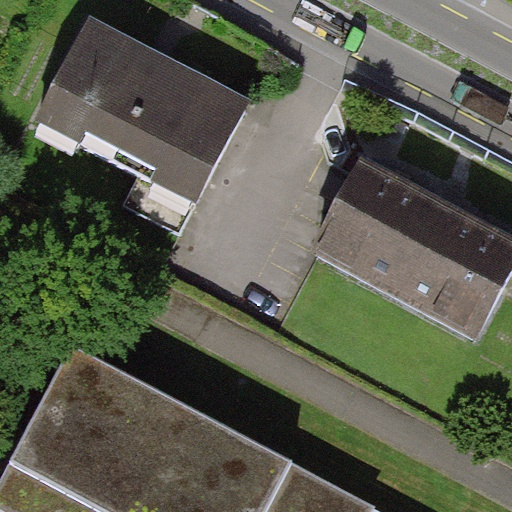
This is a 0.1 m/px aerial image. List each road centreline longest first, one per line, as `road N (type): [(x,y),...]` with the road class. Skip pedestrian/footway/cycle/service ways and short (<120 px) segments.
road 1 (primary): [(273,0),(511,127)]
road 2 (primary): [(511,59),(401,0)]
